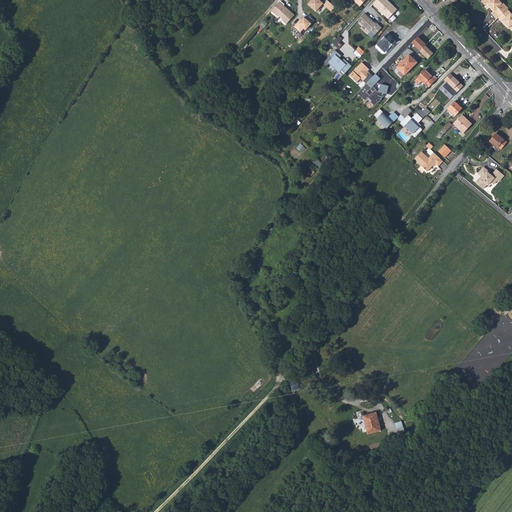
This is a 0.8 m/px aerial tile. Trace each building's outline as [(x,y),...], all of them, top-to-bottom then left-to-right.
[(328,0),(327,0),(311,0),(308,3),(317,12),(328,0)] [(377,0),(374,4),(389,19),(398,10),(394,6),(388,0),(377,0)] [(486,5),(490,10),(491,9),(493,11),(495,10),(497,13),(493,17),(496,20),(498,19),(507,10),(508,9),(502,3),(501,4),(497,0),(482,0),(481,2),(485,6),(486,5)] [(281,2),(272,11),(287,24),(295,15),(281,2)] [(498,19),(506,28),(507,27),(509,29),(511,32),(511,15),(507,10),(498,19)] [(378,25),(366,13),(359,20),(371,32),(373,30),(376,34),(382,28),(378,24),(378,25)] [(301,18),(295,26),(299,30),(303,25),(306,28),(310,23),(310,22),(312,19),(307,15),(306,17),(304,16),(302,19),(301,18)] [(264,20),(260,24),(262,26),(258,30),(260,33),(268,24),(264,20)] [(387,34),(381,40),(376,45),(385,53),(389,48),(395,41),(387,34)] [(340,36),(337,39),(333,43),(339,48),(343,44),(340,42),(343,39),(340,36)] [(413,43),(421,50),(426,45),(427,44),(419,36),(413,43)] [(426,45),(421,50),(429,59),(434,53),(426,45)] [(359,46),(356,50),(362,55),(365,51),(359,46)] [(336,50),(325,62),(328,65),(331,62),(340,71),(342,69),(347,73),(353,66),(345,59),(343,61),(340,59),(343,55),(336,50)] [(417,63),(409,55),(397,67),(400,70),(397,73),(401,77),(404,74),(405,75),(417,63)] [(364,62),(352,75),(359,82),(363,78),(365,81),(373,74),(370,71),(372,70),(364,62)] [(431,76),(424,70),(414,80),(418,84),(422,81),(427,87),(436,79),(432,75),(431,76)] [(380,79),(375,74),(367,83),(357,93),(365,101),(368,98),(372,101),(371,102),(375,106),(378,102),(379,103),(382,99),(381,99),(384,96),(382,95),(384,93),(386,94),(388,86),(381,84),(379,92),(376,91),(376,90),(373,86),(380,79)] [(463,87),(449,74),(443,80),(446,83),(442,87),(453,97),(463,87)] [(462,108),(455,101),(448,108),(455,115),(462,108)] [(401,115),(404,119),(407,116),(411,112),(408,108),(401,115)] [(393,121),(380,109),(374,115),(387,128),(393,121)] [(411,119),(407,116),(404,119),(408,122),(406,125),(402,121),(401,122),(400,124),(403,127),(404,126),(412,133),(415,130),(418,133),(421,130),(419,127),(420,126),(417,123),(422,119),(416,113),(411,119)] [(472,124),(462,114),(454,123),(464,133),(472,124)] [(452,125),(450,122),(441,131),(444,134),(452,125)] [(500,135),(496,132),(489,141),(494,145),(497,147),(498,148),(498,147),(501,149),(506,142),(499,136),(500,135)] [(445,145),(438,151),(445,158),(451,151),(445,145)] [(432,166),(434,164),(435,165),(437,167),(443,162),(434,153),(428,158),(425,155),(421,151),(415,158),(417,160),(416,162),(418,163),(426,172),(432,166)] [(484,168),(479,175),(482,178),(480,180),(477,184),(484,190),(488,185),(489,187),(492,183),(495,186),(498,182),(499,180),(501,181),(505,176),(497,170),(492,176),(490,174),(490,172),(484,168)] [(284,352),(286,353),(289,350),(294,343),(293,342),(288,347),(284,352)] [(298,346),(294,343),(289,350),(286,353),(287,354),(291,349),(293,350),(298,346)] [(381,430),(376,412),(363,416),(368,434),(381,430)] [(398,432),(404,430),(402,420),(396,422),(398,432)]
